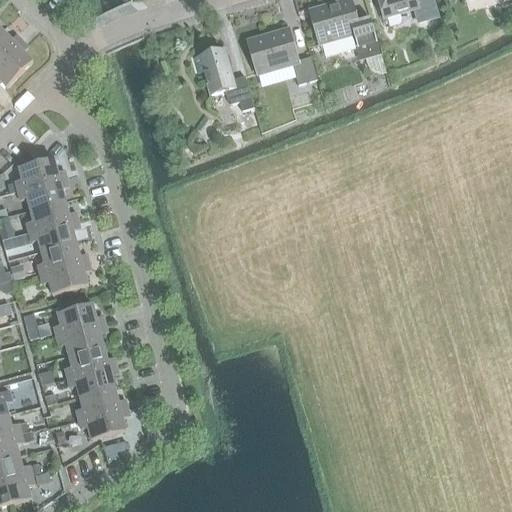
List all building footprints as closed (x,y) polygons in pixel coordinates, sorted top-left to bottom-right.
[(377,0),(383,20),(414,11),(418,25),(438,19),(432,0),(377,0)] [(358,33),(349,2),(310,14),(319,46),(353,36),(360,58),(379,52),(372,29),(358,33)] [(297,64),(288,33),(248,44),(258,77),(292,67),(298,88),(317,83),(310,60),(297,64)] [(11,43),(2,34),(0,35),(0,65),(22,44),(16,38),(11,43)] [(28,51),(22,44),(0,65),(0,84),(6,91),(32,65),(23,56),(28,51)] [(233,83),(224,51),(193,60),(198,77),(204,76),(211,99),(224,95),(231,108),(240,106),(242,115),(254,112),(245,80),(233,83)] [(16,185),(18,195),(67,182),(65,174),(58,176),(54,162),(36,167),(35,160),(17,164),(22,183),(16,185)] [(27,202),(31,214),(65,205),(62,192),(69,190),(67,182),(18,195),(20,204),(27,202)] [(69,217),(65,205),(31,214),(34,225),(27,227),(29,236),(78,224),(76,215),(69,217)] [(39,244),(42,255),(76,246),(73,234),(80,232),(78,224),(29,236),(32,246),(39,244)] [(20,256),(17,241),(2,244),(7,260),(20,256)] [(38,269),(40,278),(89,265),(87,257),(80,259),(76,246),(42,255),(45,267),(38,269)] [(89,265),(40,278),(43,287),(50,286),(53,297),(87,288),(84,275),(91,273),(89,265)] [(14,283),(25,280),(22,267),(11,270),(14,283)] [(9,275),(0,277),(0,285),(11,283),(9,275)] [(8,307),(0,308),(0,318),(0,320),(11,317),(8,307)] [(54,331),(57,340),(105,327),(103,319),(96,321),(93,308),(58,317),(61,329),(54,331)] [(27,334),(38,331),(34,317),(23,320),(27,334)] [(105,327),(57,340),(59,350),(66,348),(69,359),(104,350),(100,337),(107,336),(105,327)] [(107,363),(104,350),(69,359),(72,371),(65,373),(68,382),(116,369),(114,361),(107,363)] [(116,369),(68,382),(70,391),(77,389),(80,401),(115,392),(111,379),(118,377),(116,369)] [(42,388),(55,385),(51,373),(38,377),(42,388)] [(76,414),(79,424),(127,411),(125,403),(118,404),(115,392),(80,401),(83,412),(76,414)] [(0,420),(8,418),(5,407),(12,405),(9,395),(0,397),(0,420)] [(48,409),(57,407),(55,397),(45,399),(48,409)] [(129,419),(127,411),(79,424),(81,433),(88,431),(91,443),(126,434),(122,421),(129,419)] [(0,442),(21,437),(20,436),(18,428),(11,430),(8,418),(0,420),(0,442)] [(0,464),(19,460),(16,448),(33,444),(31,434),(20,436),(21,437),(0,442),(0,464)] [(109,466),(126,455),(122,444),(104,449),(109,466)] [(73,460),(70,448),(59,451),(63,463),(73,460)] [(22,471),(19,460),(0,464),(0,487),(32,479),(32,478),(30,469),(22,471)] [(38,467),(30,469),(32,478),(41,476),(38,467)] [(32,480),(32,479),(0,487),(0,510),(31,502),(28,490),(49,484),(47,476),(32,480)]
